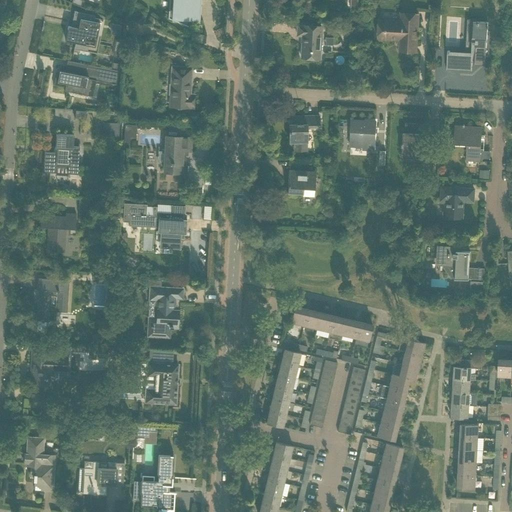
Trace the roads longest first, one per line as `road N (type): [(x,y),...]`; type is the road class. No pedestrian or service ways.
road 1 (tertiary): [(225,419),(245,89)]
road 2 (residential): [(504,105),(245,89)]
road 3 (residential): [(4,290),(15,88)]
road 4 (residential): [(322,511),(335,454),(327,442),(225,419)]
road 5 (residential): [(511,234),(495,214),(504,105)]
